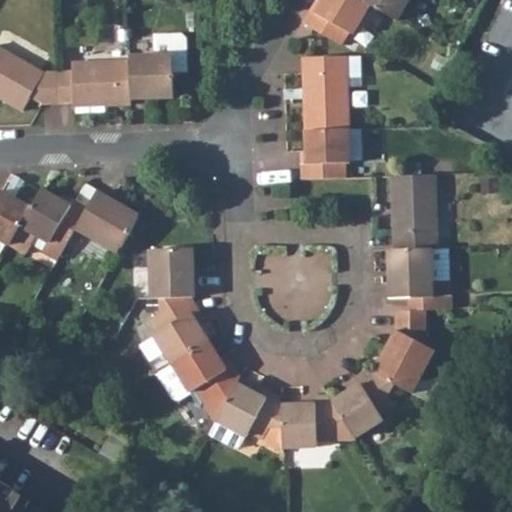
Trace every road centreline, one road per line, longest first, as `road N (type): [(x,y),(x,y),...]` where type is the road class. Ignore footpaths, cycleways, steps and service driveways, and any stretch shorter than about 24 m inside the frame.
road 1 (residential): [(238,225),(238,303),(260,342),(282,354),(310,355),(341,324),(344,230)]
road 2 (residential): [(0,154),(235,147)]
road 3 (residential): [(235,147),(235,117),(302,0)]
